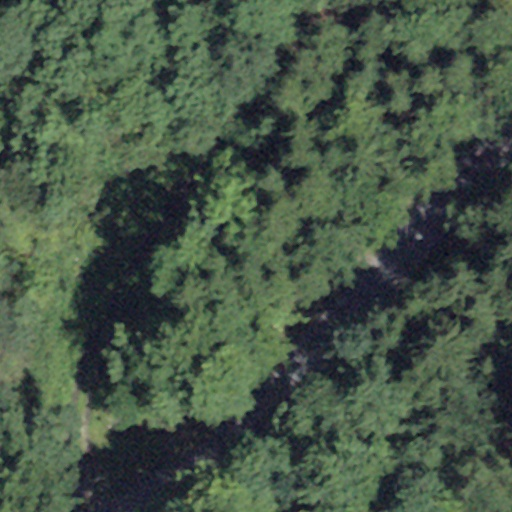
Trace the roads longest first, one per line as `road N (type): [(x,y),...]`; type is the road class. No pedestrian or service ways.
road 1 (track): [(82,511),(77,395),(102,292),(283,58),(301,0)]
road 2 (tertiary): [(511,123),(312,361),(143,511)]
